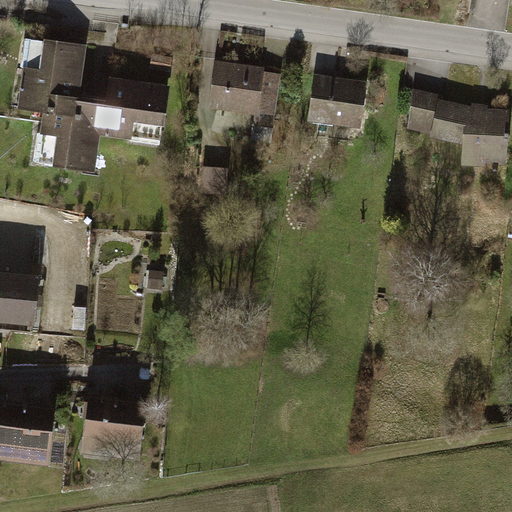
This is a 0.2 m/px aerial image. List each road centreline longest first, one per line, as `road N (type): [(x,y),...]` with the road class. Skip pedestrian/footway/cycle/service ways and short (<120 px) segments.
road 1 (track): [(511,436),(0,511)]
road 2 (tertiary): [(187,0),(511,45)]
